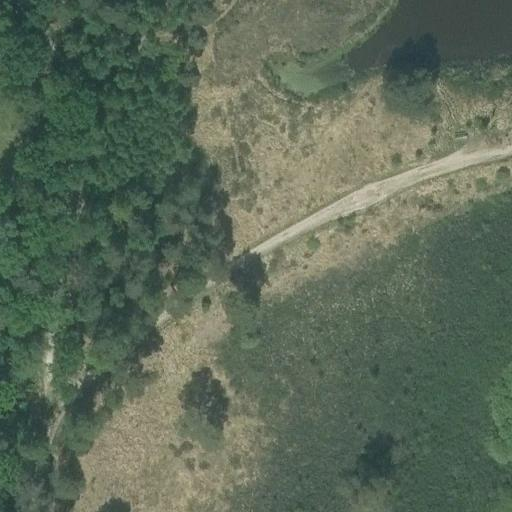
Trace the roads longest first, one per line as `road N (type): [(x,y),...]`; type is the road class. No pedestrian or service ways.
road 1 (track): [(33,418),(182,299),(277,238),(511,135)]
road 2 (track): [(33,418),(72,132),(70,62),(12,0)]
